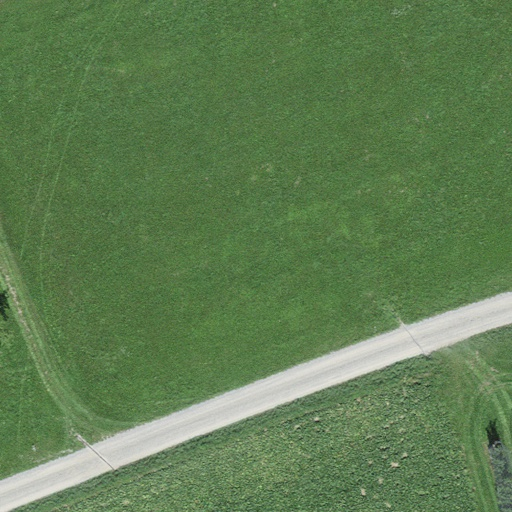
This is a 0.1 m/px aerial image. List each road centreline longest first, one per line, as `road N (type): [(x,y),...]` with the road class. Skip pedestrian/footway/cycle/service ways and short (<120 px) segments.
road 1 (track): [(0,500),(511,316)]
road 2 (track): [(96,463),(0,180)]
